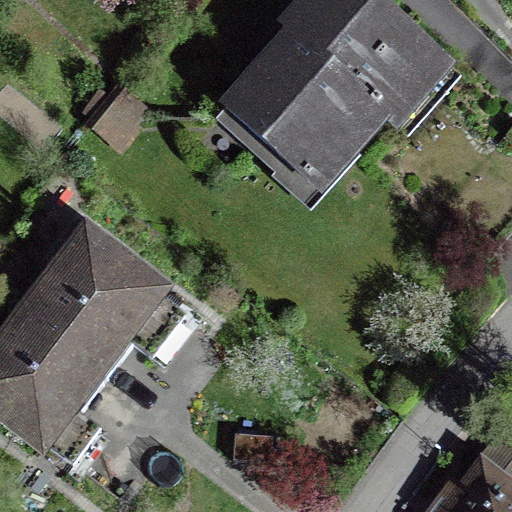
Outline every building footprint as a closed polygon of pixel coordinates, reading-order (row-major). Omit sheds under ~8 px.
[(291,33),(375,110),(396,129),(450,71),(371,0),(309,0),(284,27),(291,33)] [(375,110),(291,33),(224,106),(308,183),(375,110)] [(511,131),(441,213),(484,251),(511,219),(511,131)] [(23,319),(106,382),(134,347),(154,362),(189,315),(85,237),(23,319)] [(106,382),(23,319),(0,348),(0,412),(74,468),(101,432),(80,417),(106,382)] [(481,473),(450,511),(511,511),(511,458),(494,444),(475,468),(481,473)]
